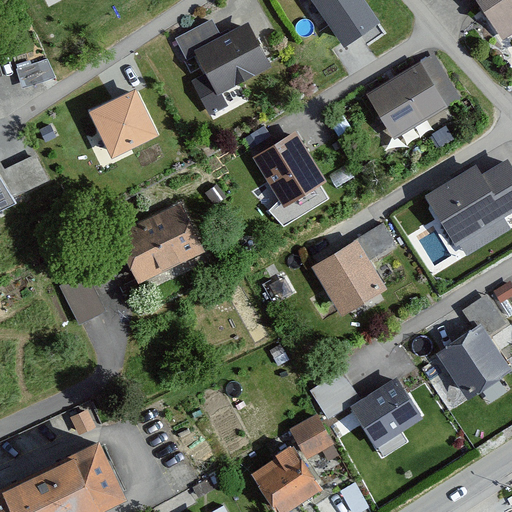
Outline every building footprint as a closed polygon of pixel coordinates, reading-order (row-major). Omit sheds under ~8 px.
[(377,24),(361,0),(313,0),(345,46),(377,24)] [(511,0),(476,0),(497,36),(511,27),(511,0)] [(210,13),(171,34),(183,56),(191,51),(212,90),(272,59),(247,11),(217,27),(210,13)] [(431,49),(363,91),(390,136),(458,95),(431,49)] [(37,61),(14,67),(21,89),(44,83),(37,61)] [(134,82),(82,107),(106,157),(158,133),(134,82)] [(293,125),(248,150),(278,203),(323,178),(293,125)] [(36,156),(0,170),(0,180),(7,200),(47,184),(36,156)] [(475,164),(423,194),(460,259),(511,229),(503,213),(511,208),(511,161),(510,157),(481,174),(475,164)] [(0,216),(15,210),(7,200),(0,180),(0,216)] [(179,197),(109,230),(134,283),(204,251),(179,197)] [(379,219),(307,263),(338,313),(385,285),(369,257),(393,242),(379,219)] [(76,267),(52,281),(75,320),(99,307),(76,267)] [(511,284),(510,281),(494,291),(501,302),(511,295),(511,284)] [(471,328),(434,352),(464,397),(505,369),(484,337),(505,322),(485,293),(459,310),(471,328)] [(337,368),(307,387),(326,417),(347,403),(373,445),(421,415),(393,372),(355,396),(337,368)] [(314,411),(288,426),(303,454),(330,439),(314,411)] [(87,413),(73,419),(80,434),(94,428),(87,413)] [(289,441),(247,468),(275,511),(317,483),(289,441)] [(98,449),(0,495),(0,511),(100,511),(123,501),(98,449)] [(225,511),(221,503),(204,511),(225,511)]
